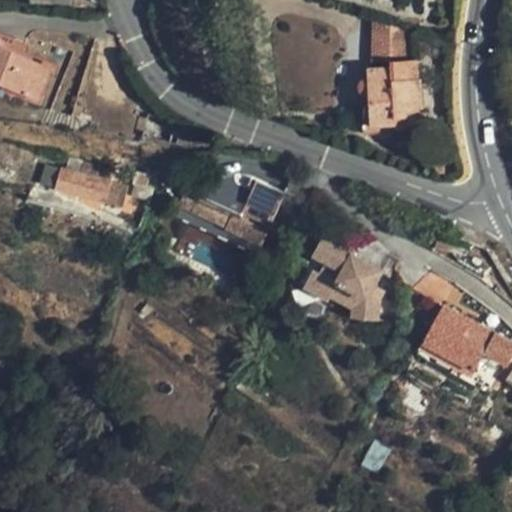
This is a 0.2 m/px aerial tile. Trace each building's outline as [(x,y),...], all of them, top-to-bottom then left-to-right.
[(28,52),(19,48),(0,38),(0,83),(40,102),(54,70),(26,56),(28,52)] [(416,60),(367,67),(368,76),(361,83),(361,90),(362,94),(365,97),(370,99),(374,127),(395,126),(396,131),(408,130),(407,120),(427,118),(421,77),(418,77),(416,60)] [(171,140),(174,128),(176,121),(150,115),(144,136),(170,142),(171,140)] [(183,130),(174,128),(171,140),(179,143),(183,130)] [(444,170),(442,154),(424,157),(424,171),(444,170)] [(247,184),(250,177),(214,163),(206,184),(248,201),(254,187),(247,184)] [(58,190),(107,203),(114,180),(64,168),(58,190)] [(283,191),(250,177),(247,184),(254,187),(248,201),(206,184),(197,205),(216,212),(219,205),(237,213),(230,228),(263,242),(283,191)] [(114,180),(107,203),(121,206),(127,183),(114,180)] [(216,212),(197,205),(185,200),(176,220),(258,253),(263,242),(230,228),(237,213),(219,205),(216,212)] [(334,221),(312,252),(330,265),(322,276),(313,270),(302,285),(324,300),(336,285),(347,293),(348,316),(376,316),(375,294),(363,285),(367,279),(380,261),(351,240),(354,236),(334,221)] [(330,265),(312,252),(304,263),(313,270),(322,276),(330,265)] [(363,285),(375,294),(375,285),(367,279),(363,285)] [(511,341),(447,306),(426,346),(474,372),(484,353),(506,366),(511,354),(511,341)] [(474,372),(426,346),(421,355),(491,393),(506,366),(484,353),(474,372)]
